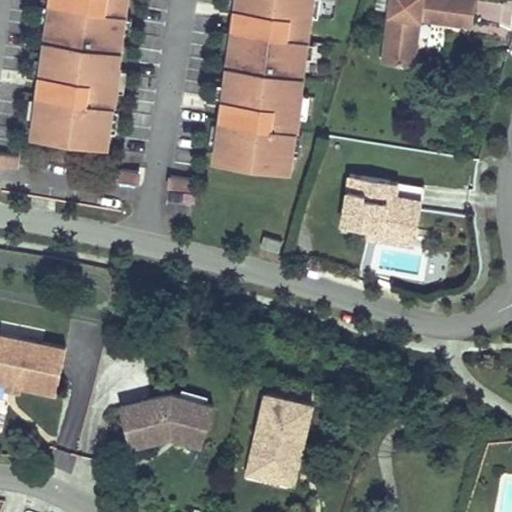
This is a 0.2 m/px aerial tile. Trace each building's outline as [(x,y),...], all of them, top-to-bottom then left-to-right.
[(91,0),(91,5),(109,7),(108,13),(71,8),(49,6),(49,7),(47,22),(42,61),(40,76),(40,78),(87,85),(86,91),(79,90),(78,96),(97,98),(96,104),(59,99),(37,96),(36,100),(34,123),(31,139),(106,149),(108,132),(111,110),(111,106),(113,106),(116,91),(118,69),(119,64),(117,64),(122,32),(123,18),(125,0),(91,0)] [(312,0),(236,0),(235,7),(235,11),(282,18),(281,24),(274,23),(273,30),(292,32),(291,38),(254,33),(232,31),(232,32),(230,47),(225,86),(223,101),(222,103),(269,110),(269,116),(262,115),(261,121),(279,123),(278,129),(242,124),(220,121),(220,125),(216,148),(214,164),(288,174),(291,157),(294,135),(295,131),(296,131),(298,116),(301,94),(302,90),(300,89),(304,57),(307,43),(310,16),(312,0)] [(319,0),(312,0),(310,16),(318,17),(319,0)] [(420,18),(471,25),(474,0),(378,0),(378,10),(391,11),(384,61),(413,65),(420,18)] [(91,5),(72,2),(71,8),(108,13),(109,7),(91,5)] [(49,7),(42,7),(40,22),(47,22),(49,7)] [(282,18),(235,11),(234,17),(274,23),(281,24),(282,18)] [(131,18),(123,18),(122,32),(129,33),(131,18)] [(273,30),(255,27),(254,33),(291,38),(292,32),(273,30)] [(232,32),(225,32),(223,47),(230,47),(232,32)] [(314,43),(307,43),(304,57),(312,58),(314,43)] [(42,61),(34,60),(32,75),(40,76),(42,61)] [(126,70),(118,69),(116,91),(123,92),(126,70)] [(87,85),(40,78),(39,84),(79,90),(86,91),(87,85)] [(225,86),(217,85),(215,100),(223,101),(225,86)] [(78,96),(60,93),(59,99),(96,104),(97,98),(78,96)] [(309,96),(301,94),(298,116),(306,117),(309,96)] [(36,100),(29,99),(26,122),(34,123),(36,100)] [(269,110),(222,103),(221,109),(262,115),(269,116),(269,110)] [(119,111),(111,110),(108,132),(115,133),(119,111)] [(261,121),(243,118),(242,124),(278,129),(279,123),(261,121)] [(220,125),(212,124),(209,147),(216,148),(220,125)] [(301,136),(294,135),(291,157),(298,158),(301,136)] [(21,156),(0,152),(0,165),(20,168),(21,156)] [(141,172),(119,169),(117,181),(139,184),(141,172)] [(388,180),(349,174),(340,224),(367,228),(414,236),(419,208),(384,203),(388,180)] [(193,179),(171,176),(169,188),(191,192),(193,179)] [(423,186),(388,180),(384,203),(419,208),(423,186)] [(414,236),(367,228),(365,237),(413,245),(414,236)] [(281,239),(263,234),(260,244),(278,249),(281,239)] [(16,386),(17,386),(54,394),(63,347),(0,334),(0,383),(4,384),(5,384),(6,380),(17,383),(16,386)] [(4,384),(3,389),(16,392),(17,386),(16,386),(17,383),(6,380),(5,384),(4,384)] [(117,406),(128,447),(168,436),(174,433),(183,430),(202,435),(211,403),(204,401),(177,395),(169,393),(117,406)] [(264,393),(258,422),(246,474),(272,480),(276,466),(297,470),(308,420),(311,403),(264,393)] [(174,433),(168,436),(199,445),(202,435),(183,430),(174,433)] [(276,466),(272,480),(293,485),(297,470),(276,466)]
